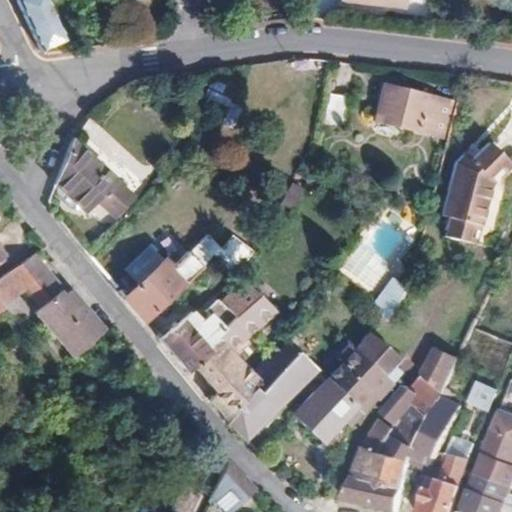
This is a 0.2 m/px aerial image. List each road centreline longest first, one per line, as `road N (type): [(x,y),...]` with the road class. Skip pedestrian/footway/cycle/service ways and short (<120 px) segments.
road 1 (residential): [(511,63),(292,37),(177,55)]
road 2 (residential): [(229,447),(156,372),(17,201)]
road 3 (unknown): [(324,511),(397,393)]
road 4 (residential): [(17,201),(34,131),(66,76)]
